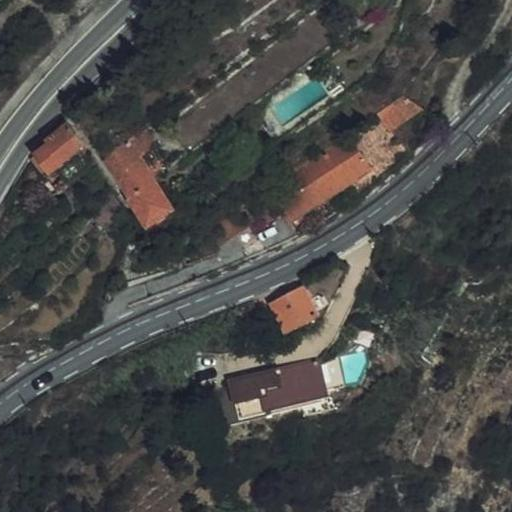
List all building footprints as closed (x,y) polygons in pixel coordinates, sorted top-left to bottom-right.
[(460,32),(447,57),(465,66),(471,60),(472,58),(474,54),(476,50),(478,46),(479,43),(480,41),(477,39),(471,37),(460,32)] [(409,97),(392,85),(391,86),(377,96),(334,123),(346,140),(357,133),(399,104),(409,97)] [(60,118),(26,146),(38,162),(40,161),(45,157),(67,140),(72,136),(60,118)] [(134,119),(120,129),(130,145),(146,136),(138,124),(135,120),(134,119)] [(346,140),(334,123),(319,133),(253,177),(268,200),(275,210),(315,184),(355,158),(357,156),(346,140)] [(99,142),(93,145),(108,168),(132,207),(136,213),(160,197),(143,169),(130,145),(120,129),(111,135),(99,142)] [(67,140),(45,157),(58,173),(75,159),(83,153),(72,136),(67,140)] [(235,189),(245,206),(249,214),(268,200),(253,177),(235,189)] [(235,189),(188,220),(198,237),(234,212),(245,206),(235,189)] [(289,278),(259,294),(276,322),(306,305),(289,278)] [(309,348),(315,372),(336,366),(324,322),(309,348)] [(0,359),(4,357),(12,351),(16,349),(11,341),(0,341),(0,359)] [(221,378),(206,382),(213,408),(297,386),(295,378),(315,372),(309,348),(220,371),(221,378)] [(241,416),(264,411),(261,397),(238,402),(241,416)]
